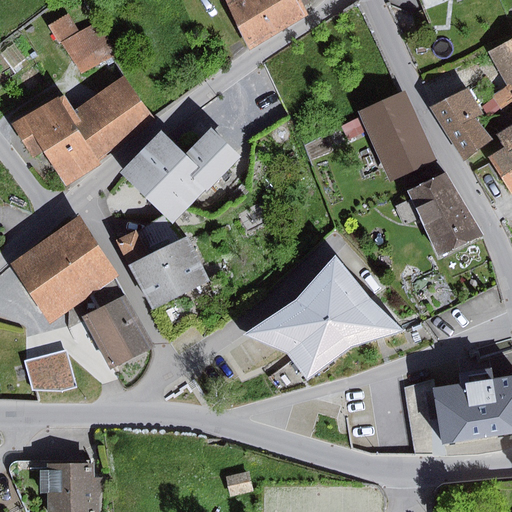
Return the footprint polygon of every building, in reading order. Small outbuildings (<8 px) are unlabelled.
[(226,0),(250,50),(306,17),(298,0),(226,0)] [(421,0),(426,10),(449,0),(421,0)] [(68,14),(50,26),(83,75),(117,52),(97,21),(80,33),(68,14)] [(511,41),(491,54),(508,84),(493,95),(503,110),(511,102),(511,41)] [(126,75),(75,108),(83,121),(78,124),(99,157),(156,120),(126,75)] [(469,89),(432,109),(465,161),(492,141),(476,118),(485,114),(469,89)] [(405,91),(359,112),(361,118),(368,132),(390,181),(436,160),(405,91)] [(65,92),(12,124),(33,159),(45,152),(66,186),(101,164),(99,157),(78,124),(83,121),(75,108),(65,92)] [(368,132),(361,118),(342,127),(348,141),(368,132)] [(511,125),(498,135),(506,147),(490,157),(511,194),(511,125)] [(162,132),(121,173),(173,225),(240,157),(212,129),(185,155),(162,132)] [(447,173),(409,191),(413,199),(422,219),(438,256),(484,235),(447,173)] [(422,219),(413,199),(397,206),(406,226),(422,219)] [(80,217),(12,263),(51,321),(88,296),(117,277),(119,275),(80,217)] [(118,240),(131,267),(150,257),(138,231),(118,240)] [(150,257),(131,267),(153,311),(211,282),(189,238),(150,257)] [(299,303),(248,332),(294,351),(314,381),(352,346),(406,329),(370,298),(337,257),(299,303)] [(97,310),(126,295),(117,277),(88,296),(97,310)] [(97,310),(84,317),(112,370),(153,347),(126,295),(97,310)] [(67,350),(24,363),(34,390),(62,393),(77,387),(67,350)] [(461,385),(434,389),(442,445),(511,434),(511,377),(494,380),(493,369),(460,374),(461,385)] [(442,445),(434,389),(433,379),(406,388),(415,455),(444,456),(442,445)] [(49,506),(48,464),(22,464),(22,462),(17,462),(13,464),(10,467),(9,470),(24,507),(49,506)] [(95,464),(48,464),(49,506),(48,511),(99,511),(100,497),(103,497),(102,477),(96,477),(95,464)] [(250,471),(226,477),(231,497),(254,492),(250,471)]
